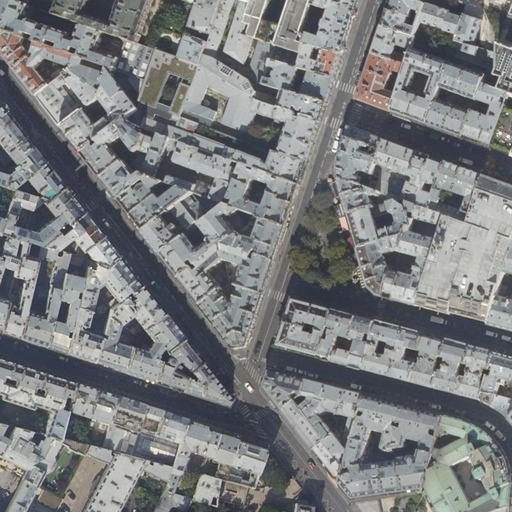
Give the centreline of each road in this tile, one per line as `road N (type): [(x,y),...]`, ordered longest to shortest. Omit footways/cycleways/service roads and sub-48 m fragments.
road 1 (tertiary): [(248,389),(0,76)]
road 2 (residential): [(259,357),(470,409),(511,442)]
road 3 (residential): [(0,343),(227,418)]
road 4 (residential): [(283,283),(511,344)]
road 5 (residential): [(338,107),(283,283)]
road 6 (residential): [(511,170),(338,107)]
